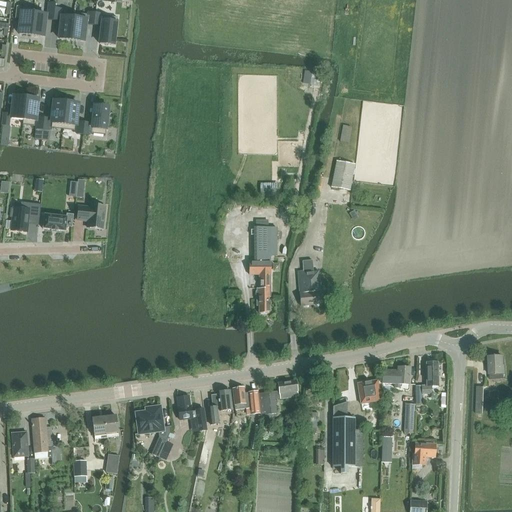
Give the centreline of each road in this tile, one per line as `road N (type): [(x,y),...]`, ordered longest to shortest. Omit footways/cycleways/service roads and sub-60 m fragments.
road 1 (tertiary): [(0,410),(425,339),(458,346)]
road 2 (residential): [(13,77),(99,87),(101,65),(15,55)]
road 3 (tertiary): [(454,511),(458,346)]
